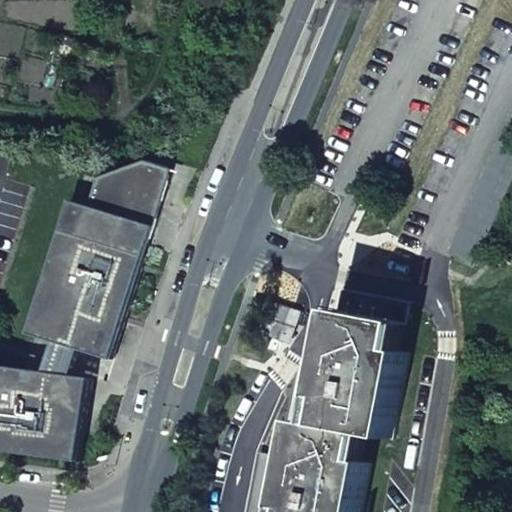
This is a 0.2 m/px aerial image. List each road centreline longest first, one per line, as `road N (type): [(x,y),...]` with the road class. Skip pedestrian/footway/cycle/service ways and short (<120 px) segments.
road 1 (tertiary): [(140,511),(239,201)]
road 2 (residential): [(220,511),(240,381),(300,229)]
road 3 (residential): [(324,239),(441,0)]
road 4 (track): [(183,0),(155,89),(79,115),(0,109)]
road 5 (residential): [(423,279),(511,56)]
road 6 (residential): [(423,279),(440,344),(411,511)]
road 7 (tertiary): [(239,201),(333,0)]
